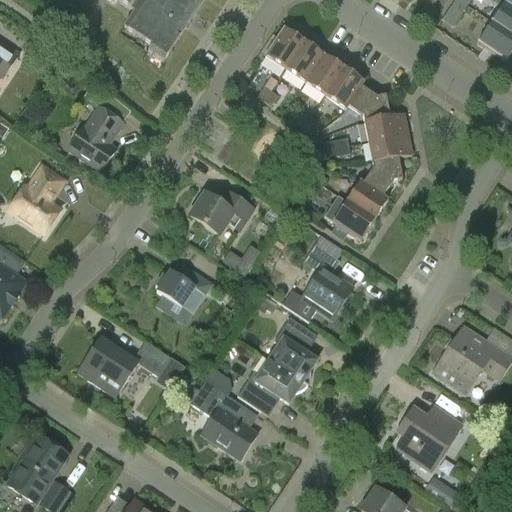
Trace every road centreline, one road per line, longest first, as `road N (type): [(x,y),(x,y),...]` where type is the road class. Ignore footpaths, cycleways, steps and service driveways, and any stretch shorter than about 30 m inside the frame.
road 1 (residential): [(9,379),(63,290),(115,239),(275,0)]
road 2 (residential): [(290,511),(453,272)]
road 3 (residential): [(206,511),(9,379)]
road 4 (residential): [(511,118),(329,0)]
road 5 (residential): [(453,272),(461,210),(511,132)]
